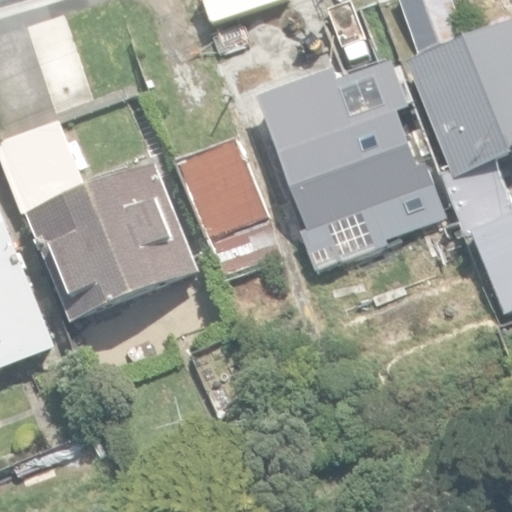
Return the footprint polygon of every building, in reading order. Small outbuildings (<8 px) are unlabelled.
[(402,0),(417,43),(461,28),(450,0),(402,0)] [(323,23),(350,91),(390,76),(363,8),(323,23)] [(459,181),(501,164),(511,159),(511,26),(414,66),(455,170),(459,181)] [(434,195),(427,177),(398,102),(346,121),(328,75),(263,100),(316,240),(411,204),(434,195)] [(0,147),(28,217),(90,192),(62,122),(0,147)] [(182,162),(227,277),(286,254),(242,140),(242,139),(182,162)] [(511,219),(511,192),(501,164),(459,181),(455,170),(445,174),(469,237),(477,234),(511,219)] [(34,219),(77,325),(204,274),(162,168),(34,219)] [(436,173),(427,177),(434,195),(411,204),(419,228),(451,216),(436,173)] [(0,373),(60,350),(13,227),(9,228),(0,204),(0,373)] [(511,219),(477,234),(509,316),(511,314),(511,219)] [(423,238),(436,274),(466,263),(453,227),(423,238)] [(100,380),(129,372),(122,350),(94,358),(100,380)]
